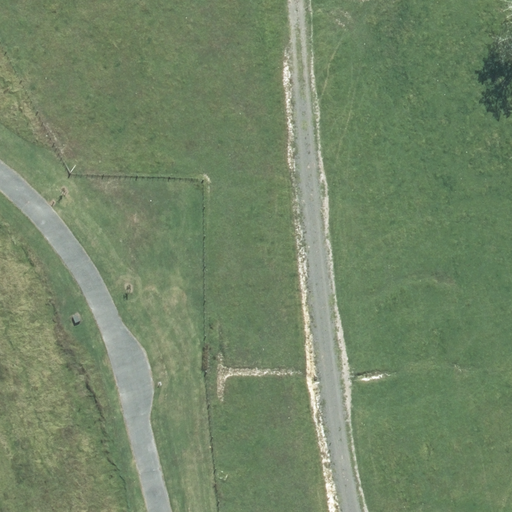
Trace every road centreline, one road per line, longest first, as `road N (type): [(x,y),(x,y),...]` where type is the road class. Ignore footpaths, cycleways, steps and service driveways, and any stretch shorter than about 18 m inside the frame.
road 1 (track): [(296,0),(346,511)]
road 2 (residential): [(154,511),(102,310),(37,214),(0,182)]
